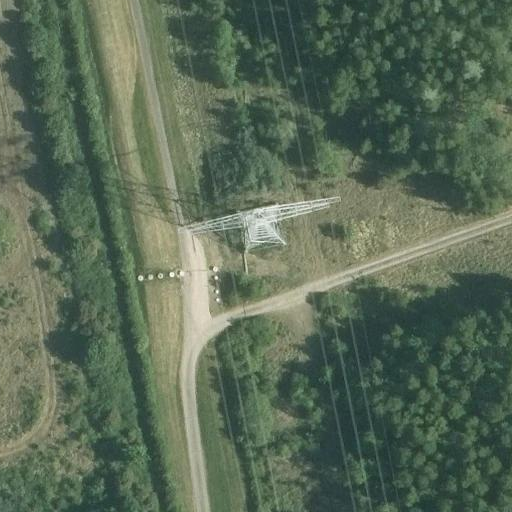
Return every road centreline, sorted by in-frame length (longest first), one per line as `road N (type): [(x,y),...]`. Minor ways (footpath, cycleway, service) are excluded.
road 1 (track): [(0,446),(40,429),(53,409),(54,375),(0,69)]
road 2 (track): [(511,215),(195,331)]
